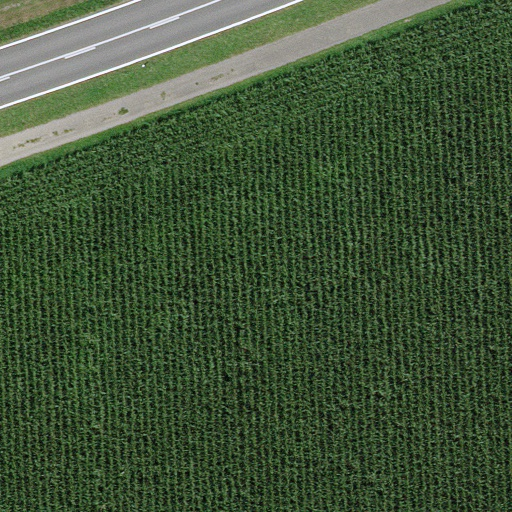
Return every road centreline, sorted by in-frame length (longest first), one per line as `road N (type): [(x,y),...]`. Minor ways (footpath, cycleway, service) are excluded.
road 1 (track): [(0,160),(425,0)]
road 2 (primary): [(235,0),(0,78)]
